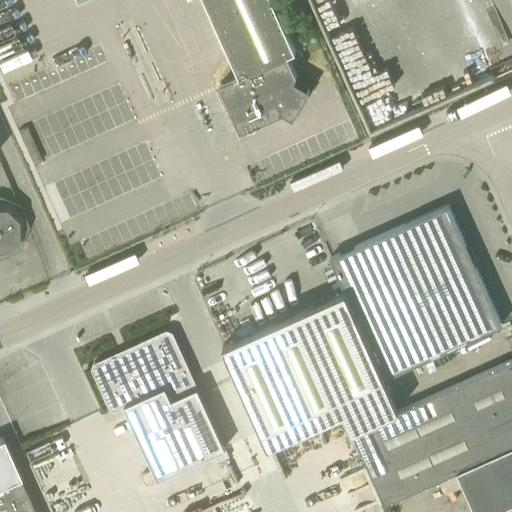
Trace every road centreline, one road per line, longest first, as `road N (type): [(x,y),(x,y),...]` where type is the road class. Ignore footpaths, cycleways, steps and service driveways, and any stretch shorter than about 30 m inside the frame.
road 1 (unclassified): [(0,337),(470,126)]
road 2 (unknown): [(280,511),(168,261)]
road 3 (unknown): [(38,319),(125,511)]
